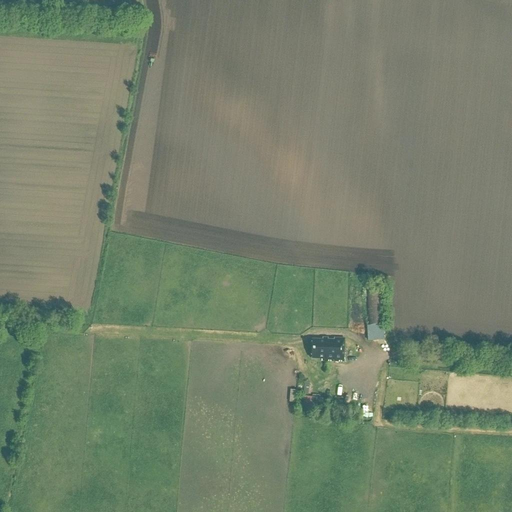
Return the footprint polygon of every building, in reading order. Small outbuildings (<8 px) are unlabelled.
[(369,327),(385,326),(383,287),(368,288),(369,327)] [(283,338),(287,334),(279,327),(275,331),(283,338)] [(328,341),(328,339),(323,338),(323,340),(312,340),(311,359),(322,360),(322,362),(329,362),(329,360),(331,361),(331,362),(344,363),(345,339),(335,339),(334,339),(334,341),(328,341)] [(343,399),(380,411),(390,380),(353,368),(343,399)] [(339,414),(340,408),(328,407),(329,400),(306,397),(304,409),(339,414)]
